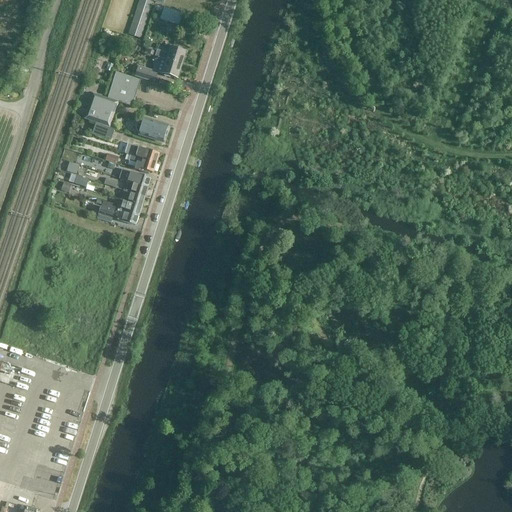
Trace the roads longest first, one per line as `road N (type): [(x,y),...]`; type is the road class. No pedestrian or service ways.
road 1 (tertiary): [(71,511),(232,0)]
road 2 (unclassified): [(0,193),(63,0)]
